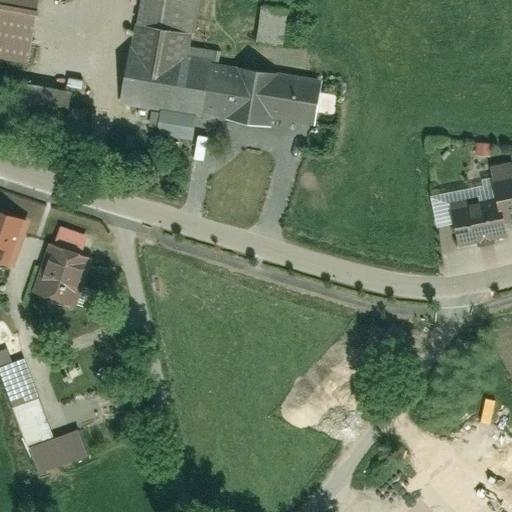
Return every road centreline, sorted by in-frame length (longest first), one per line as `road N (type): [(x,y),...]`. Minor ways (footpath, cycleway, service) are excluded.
road 1 (unclassified): [(462,289),(381,283),(0,163)]
road 2 (unknown): [(128,204),(191,511)]
road 3 (residential): [(462,289),(445,335),(315,511)]
